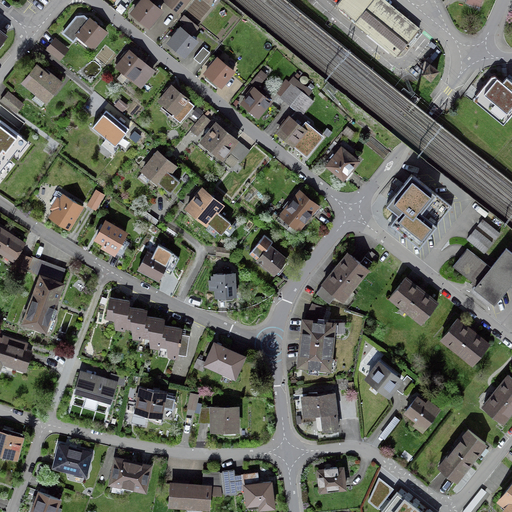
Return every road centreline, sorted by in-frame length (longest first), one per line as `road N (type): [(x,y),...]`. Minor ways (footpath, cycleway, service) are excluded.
road 1 (residential): [(91,0),(351,211)]
road 2 (residential): [(287,452),(372,452),(450,511),(511,439)]
road 3 (residential): [(44,423),(169,450),(287,452)]
road 4 (residential): [(279,346),(107,272)]
road 5 (residential): [(423,274),(470,212),(397,154)]
road 6 (residential): [(44,423),(107,272)]
road 7 (residential): [(322,0),(399,68),(435,25)]
road 8 (residential): [(279,346),(291,297),(351,211)]
road 9 (residential): [(397,154),(475,52)]
road 10 (residential): [(107,272),(0,206)]
